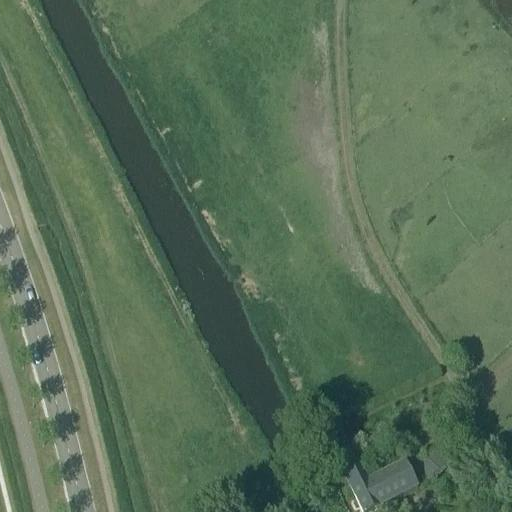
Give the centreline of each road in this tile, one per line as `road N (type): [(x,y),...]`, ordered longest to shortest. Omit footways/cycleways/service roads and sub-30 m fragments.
road 1 (track): [(457,477),(472,430),(466,408),(390,285),(347,176),(340,0)]
road 2 (unknown): [(0,149),(85,403),(109,511)]
road 3 (unclassified): [(81,511),(0,228)]
